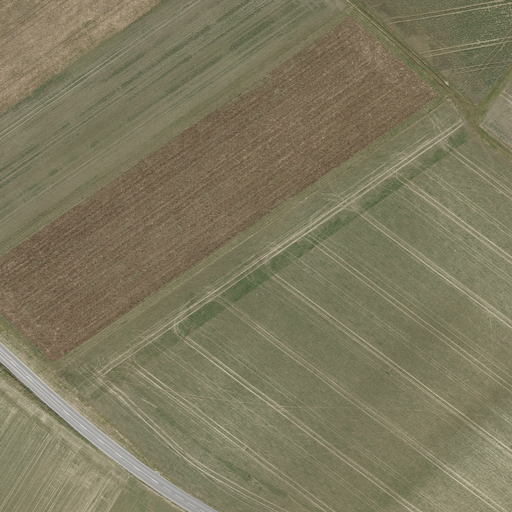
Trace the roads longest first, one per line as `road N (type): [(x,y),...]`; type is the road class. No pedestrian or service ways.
road 1 (tertiary): [(0,350),(93,433),(206,511)]
road 2 (track): [(353,0),(476,103),(511,64)]
